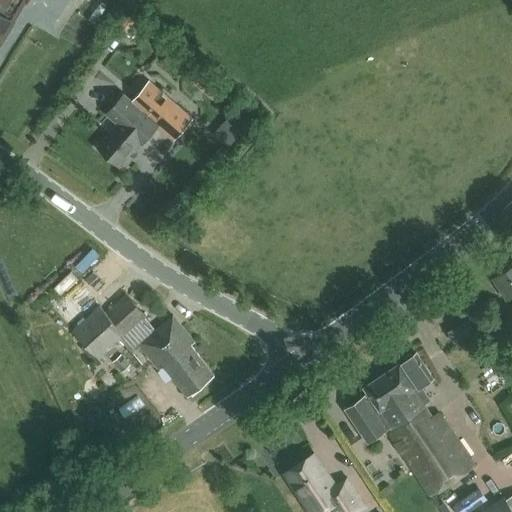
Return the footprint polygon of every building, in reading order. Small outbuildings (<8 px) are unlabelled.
[(0,0),(0,41),(12,21),(2,15),(11,0),(22,0),(25,1),(25,0),(0,0)] [(100,3),(89,19),(95,23),(106,7),(100,3)] [(170,48),(160,60),(177,73),(187,62),(170,48)] [(192,119),(149,81),(131,101),(123,94),(107,112),(119,123),(98,148),(119,166),(139,143),(143,146),(159,127),(173,140),(192,119)] [(511,264),(493,277),(507,300),(511,298),(511,299),(511,264)] [(124,344),(120,340),(145,316),(126,295),(106,314),(99,306),(90,298),(67,320),(75,329),(73,331),(85,345),(81,349),(97,366),(102,363),(103,364),(124,344)] [(213,373),(190,344),(194,341),(173,314),(138,343),(159,369),(164,365),(187,394),(200,383),(205,384),(212,379),(211,375),(213,373)] [(473,466),(418,386),(431,377),(415,352),(364,387),(368,394),(346,409),(368,441),(386,428),(431,495),(473,466)] [(130,364),(120,354),(112,361),(122,371),(130,364)] [(492,449),(509,437),(504,429),(486,440),(492,449)] [(335,485),(314,453),(284,473),(310,511),(317,511),(327,505),(332,511),(354,511),(365,505),(346,477),(335,485)] [(505,495),(478,511),(511,511),(511,497),(508,500),(505,495)]
